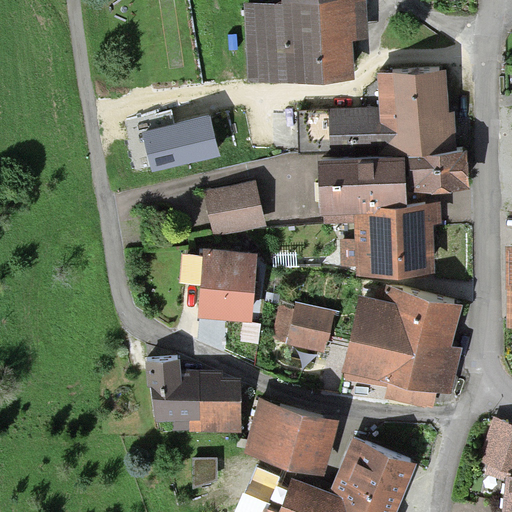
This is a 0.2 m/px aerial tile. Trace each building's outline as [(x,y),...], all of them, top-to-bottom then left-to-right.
[(241,5),(247,76),(348,68),(345,29),(353,28),(350,0),(285,0),(286,1),(241,5)] [(400,153),(400,182),(463,181),(462,144),(445,145),(443,65),(376,66),(377,109),(298,110),(298,150),(325,149),(325,135),(377,134),(378,153),(400,153)] [(220,156),(209,115),(172,125),(142,133),(152,172),(220,156)] [(356,200),(400,199),(400,182),(400,153),(378,153),(322,154),(323,201),(356,200)] [(249,180),(204,191),(215,235),(261,223),(249,180)] [(356,200),(357,266),(430,265),(429,215),(435,215),(435,199),(400,199),(356,200)] [(307,227),(270,228),(271,268),(319,267),(319,249),(307,249),(307,227)] [(203,247),(198,310),(247,314),(252,251),(203,247)] [(272,336),(344,355),(356,307),(331,301),(335,285),(300,276),(292,305),(281,302),(272,336)] [(454,300),(387,283),(383,298),(360,292),(356,307),(344,355),(342,359),(390,372),(384,395),(428,406),(434,383),(442,386),(452,347),(442,344),(454,300)] [(153,381),(154,416),(190,415),(190,426),(238,426),(237,376),(219,376),(219,369),(174,370),(174,354),(146,354),(147,381),(153,381)] [(260,396),(246,446),(321,466),(335,416),(260,396)] [(511,424),(491,420),(482,460),(511,466),(511,424)] [(395,511),(418,460),(359,435),(335,490),(295,475),(282,507),(268,501),(263,511),(395,511)] [(213,456),(192,456),(192,483),(213,475),(213,456)] [(511,511),(511,476),(505,475),(500,511),(511,511)]
